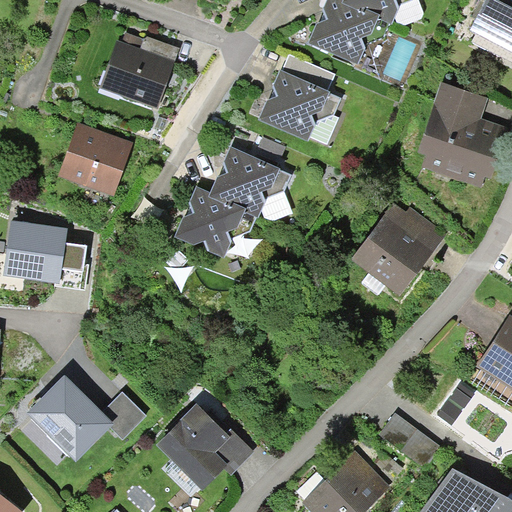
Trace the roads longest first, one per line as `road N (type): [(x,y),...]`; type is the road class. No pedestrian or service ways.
road 1 (residential): [(511,199),(457,294),(242,511)]
road 2 (residential): [(234,46),(108,0)]
